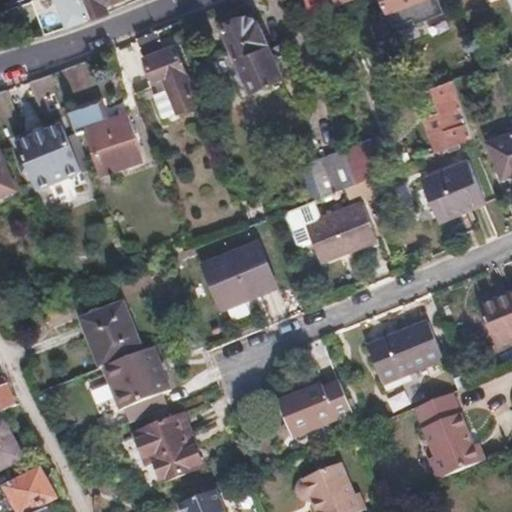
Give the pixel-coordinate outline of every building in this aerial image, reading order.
[(107,1),(108,0),(36,0),(50,33),(111,11),(107,1)] [(347,0),(313,0),(307,3),(311,14),(347,0)] [(417,13),(412,0),(391,0),(393,4),(398,20),(417,13)] [(282,76),(259,25),(257,25),(253,18),(245,16),(224,26),(252,90),(282,76)] [(196,104),(175,44),(164,48),(157,29),(138,37),(153,77),(161,75),(165,87),(174,111),(196,104)] [(93,86),(83,57),(64,64),(75,91),(93,86)] [(60,100),(48,70),(30,76),(43,107),(60,100)] [(475,137),(454,79),(432,87),(454,145),(475,137)] [(20,116),(8,85),(0,88),(0,117),(2,122),(20,116)] [(174,111),(165,87),(151,93),(159,116),(174,111)] [(111,125),(102,101),(71,113),(80,137),(91,132),(107,176),(149,160),(133,116),(111,125)] [(84,174),(65,126),(21,143),(40,191),(84,174)] [(511,179),(511,129),(489,139),(506,182),(511,179)] [(0,201),(19,193),(0,149),(0,201)] [(357,184),(348,157),(346,152),(311,166),(322,197),(357,184)] [(486,203),(470,161),(424,177),(441,220),(486,203)] [(378,236),(364,201),(309,223),(323,259),(378,236)] [(262,289),(276,284),(259,242),(206,264),(223,308),(260,293),(262,289)] [(511,289),(478,304),(480,305),(496,344),(511,337),(511,289)] [(160,410),(156,400),(155,396),(163,394),(147,351),(135,355),(117,307),(77,322),(95,370),(97,369),(113,413),(116,412),(121,425),(160,410)] [(367,345),(369,349),(383,384),(444,360),(427,320),(367,345)] [(351,411),(339,381),(322,389),(320,383),(275,401),(290,436),(351,411)] [(0,412),(15,404),(8,385),(7,383),(0,386),(0,412)] [(484,464),(453,391),(414,407),(444,481),(468,471),(484,464)] [(204,464),(195,441),(191,443),(180,415),(136,432),(148,462),(154,460),(162,480),(204,464)] [(0,472),(27,456),(6,422),(0,425),(0,472)] [(363,511),(344,465),(304,480),(299,486),(298,490),(298,494),(299,498),(303,500),(308,501),(315,501),(318,511),(363,511)] [(34,511),(55,501),(41,471),(7,489),(18,511),(34,511)] [(225,511),(216,488),(179,503),(182,511),(225,511)]
